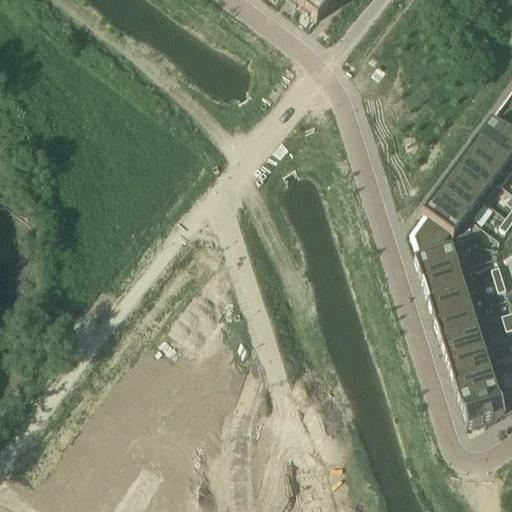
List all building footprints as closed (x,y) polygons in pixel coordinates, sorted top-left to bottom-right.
[(282,0),(289,5),(287,8),(295,13),(296,11),(298,12),(307,0),(282,0)] [(307,0),(298,12),(301,14),(299,16),(307,22),(308,20),(316,25),(334,0),(307,0)] [(511,137),(489,124),(475,143),(511,170),(511,169),(508,166),(511,160),(511,137)] [(511,170),(475,143),(462,162),(501,191),(511,176),(511,170)] [(462,162),(448,180),(484,206),(497,189),(501,192),(501,191),(462,162)] [(448,180),(435,198),(470,225),(484,206),(448,180)] [(427,222),(414,240),(444,245),(449,239),(452,241),(466,223),(470,226),(470,225),(435,198),(421,218),(427,222)] [(505,222),(498,232),(505,237),(511,227),(505,222)] [(420,261),(413,264),(420,286),(467,272),(466,271),(457,273),(450,252),(447,253),(444,245),(414,240),(420,261)] [(467,272),(420,286),(420,287),(426,307),(473,292),(467,272)] [(498,272),(490,274),(494,286),(502,283),(498,272)] [(502,283),(494,286),(498,297),(505,295),(502,283)] [(473,292),(426,307),(433,328),(480,313),(479,312),(475,313),(469,295),(474,293),(473,292)] [(480,313),(433,328),(437,341),(440,348),(486,333),(480,313)] [(511,316),(501,320),(503,328),(511,325),(511,316)] [(511,325),(503,328),(506,336),(511,333),(511,325)] [(486,333),(440,348),(446,369),(493,354),(486,333)] [(493,354),(446,369),(453,389),(499,375),(493,354)] [(499,375),(453,389),(458,408),(459,410),(506,395),(499,375)] [(506,395),(459,410),(466,431),(482,426),(485,431),(504,419),(503,418),(498,401),(497,399),(506,396),(506,395)]
